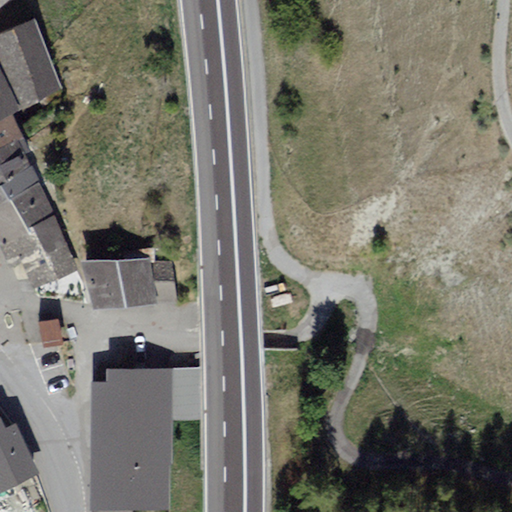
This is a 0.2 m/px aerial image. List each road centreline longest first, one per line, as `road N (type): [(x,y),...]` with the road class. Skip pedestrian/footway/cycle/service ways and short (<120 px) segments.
road 1 (primary): [(237,511),(229,222),(208,0)]
road 2 (residential): [(330,293),(341,284),(362,290),(369,317),(333,428),(337,443),(359,459),(511,478)]
road 3 (residential): [(16,300),(183,340),(291,339),(306,332),(330,293)]
road 4 (unclassified): [(330,293),(286,266),(262,209),(251,0)]
road 5 (secondary): [(67,511),(55,471),(0,378)]
road 6 (track): [(511,136),(501,112),(496,57),(501,0)]
